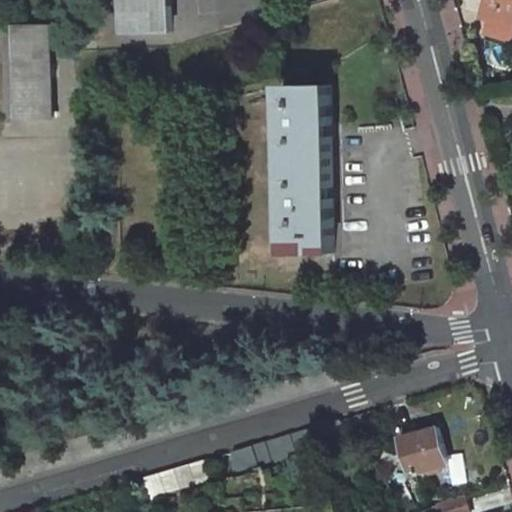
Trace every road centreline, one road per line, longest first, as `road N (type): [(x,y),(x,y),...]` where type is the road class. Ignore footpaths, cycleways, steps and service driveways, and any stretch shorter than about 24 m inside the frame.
road 1 (residential): [(0,500),(511,357)]
road 2 (residential): [(503,321),(463,331),(253,323),(0,285)]
road 3 (unclassified): [(423,0),(503,321)]
